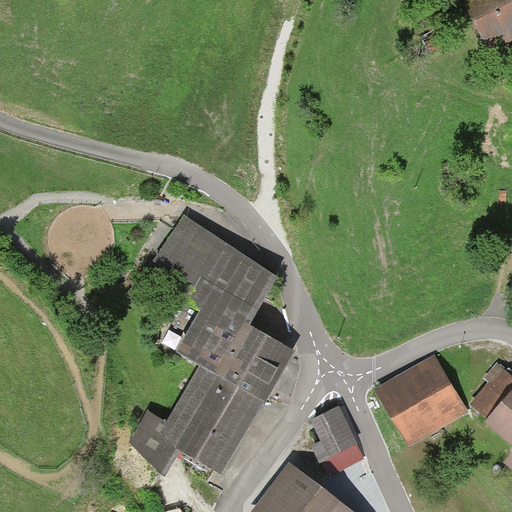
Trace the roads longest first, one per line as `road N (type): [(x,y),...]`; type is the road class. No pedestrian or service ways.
road 1 (residential): [(0,121),(181,171),(217,191),(273,248),(339,377)]
road 2 (track): [(299,0),(270,94),(269,243)]
road 3 (residential): [(511,333),(464,331),(339,377)]
road 4 (residential): [(339,377),(302,408),(228,511)]
road 5 (residential): [(339,377),(404,511)]
